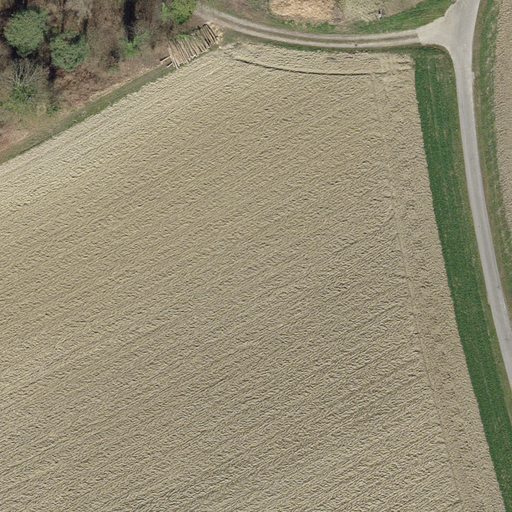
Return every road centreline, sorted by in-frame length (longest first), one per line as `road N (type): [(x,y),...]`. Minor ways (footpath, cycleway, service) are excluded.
road 1 (track): [(472,0),(464,32),(468,129),(511,358)]
road 2 (track): [(464,32),(378,44),(253,33),(185,0)]
